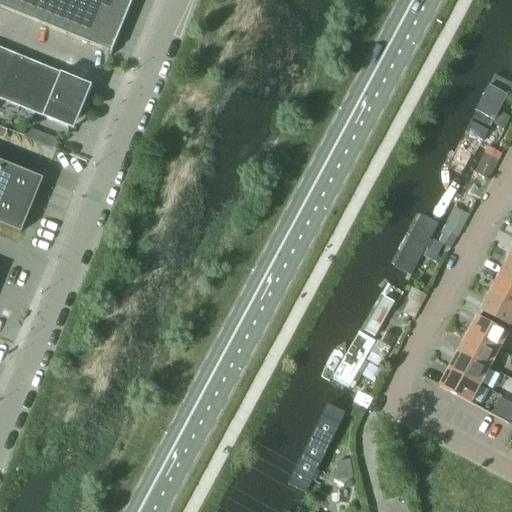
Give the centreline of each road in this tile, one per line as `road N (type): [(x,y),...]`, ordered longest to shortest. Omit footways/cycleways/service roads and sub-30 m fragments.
road 1 (primary): [(161,511),(436,0)]
road 2 (primary): [(404,0),(130,511)]
road 3 (unclassified): [(0,435),(174,0)]
road 4 (residential): [(506,189),(395,400)]
road 5 (residential): [(395,400),(511,471)]
road 6 (residential): [(373,511),(362,458),(395,400)]
